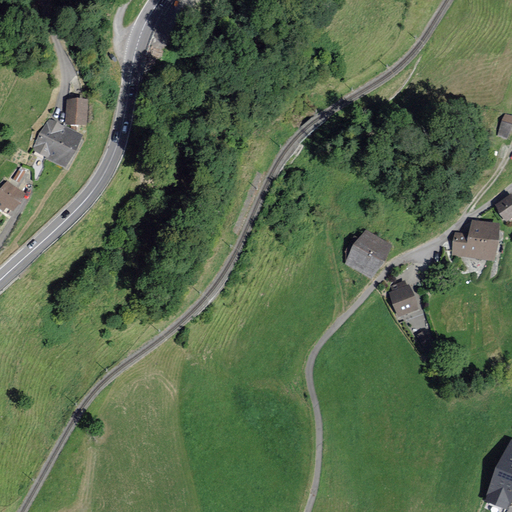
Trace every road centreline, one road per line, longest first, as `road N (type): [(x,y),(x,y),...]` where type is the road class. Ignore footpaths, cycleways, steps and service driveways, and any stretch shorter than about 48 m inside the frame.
road 1 (residential): [(511,188),(443,242),(400,261),(317,351),(310,373),(318,469),(308,511)]
road 2 (secondary): [(0,279),(104,173),(139,39),(160,0)]
